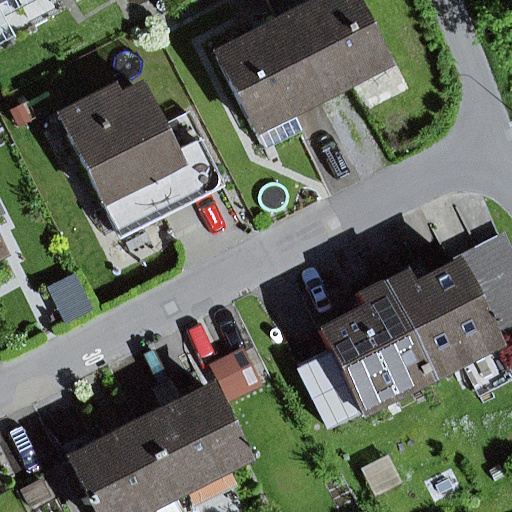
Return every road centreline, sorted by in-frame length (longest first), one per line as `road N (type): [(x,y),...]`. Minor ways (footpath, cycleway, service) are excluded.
road 1 (residential): [(505,146),(0,391)]
road 2 (residential): [(505,146),(448,0)]
